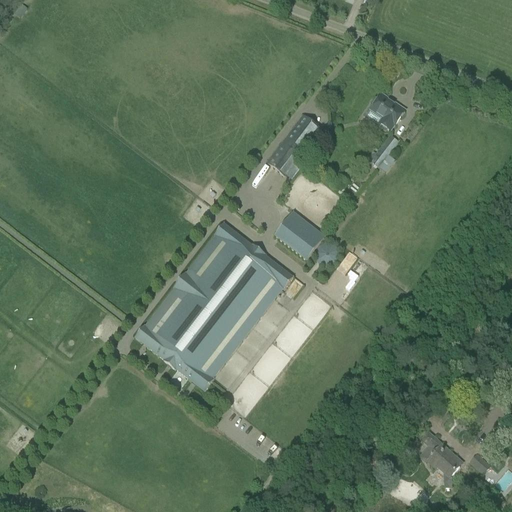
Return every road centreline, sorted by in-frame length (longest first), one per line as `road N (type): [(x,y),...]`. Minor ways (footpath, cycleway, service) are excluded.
road 1 (track): [(360,32),(0,504)]
road 2 (unclassified): [(267,0),(511,91)]
road 3 (track): [(511,406),(435,420),(434,430),(468,458)]
